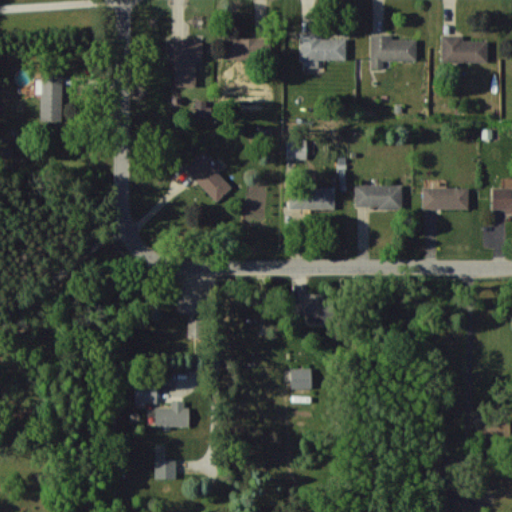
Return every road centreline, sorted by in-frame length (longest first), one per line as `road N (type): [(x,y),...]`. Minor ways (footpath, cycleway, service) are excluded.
road 1 (residential): [(189,264),(511,258)]
road 2 (residential): [(130,0),(120,232),(189,264)]
